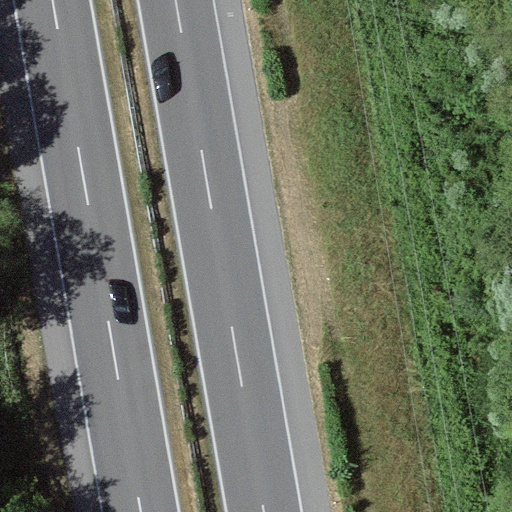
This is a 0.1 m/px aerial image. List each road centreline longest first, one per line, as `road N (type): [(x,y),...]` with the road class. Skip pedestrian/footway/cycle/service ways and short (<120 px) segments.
road 1 (motorway): [(53,0),(141,511)]
road 2 (motorway): [(265,511),(177,0)]
